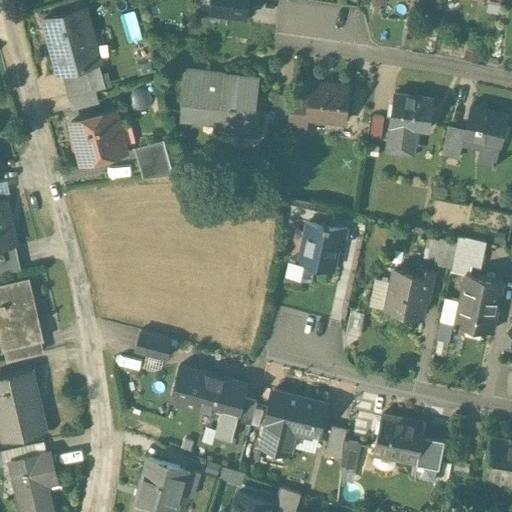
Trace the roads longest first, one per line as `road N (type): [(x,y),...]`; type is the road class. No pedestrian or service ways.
road 1 (unclassified): [(1,0),(99,349),(111,420),(99,511)]
road 2 (residential): [(298,336),(315,360),(382,385),(511,411)]
road 3 (residential): [(314,31),(358,56),(511,85)]
